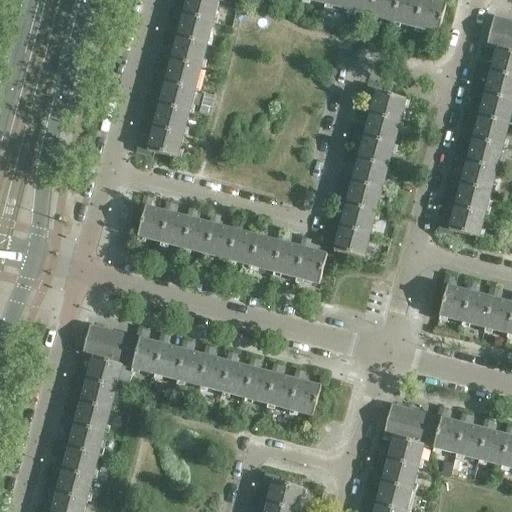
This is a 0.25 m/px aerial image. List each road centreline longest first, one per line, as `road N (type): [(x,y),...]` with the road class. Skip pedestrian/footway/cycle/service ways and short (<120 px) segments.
road 1 (residential): [(105,172),(310,226),(363,59),(458,83)]
road 2 (residential): [(79,270),(386,353)]
road 3 (secondary): [(34,258),(44,170),(87,0)]
road 4 (residential): [(17,511),(79,270)]
road 5 (residential): [(105,172),(152,0)]
road 6 (residential): [(412,253),(458,83)]
road 7 (residential): [(236,511),(250,461),(264,445),(356,465)]
road 8 (residential): [(386,353),(511,387)]
road 9 (secondary): [(32,0),(0,119)]
